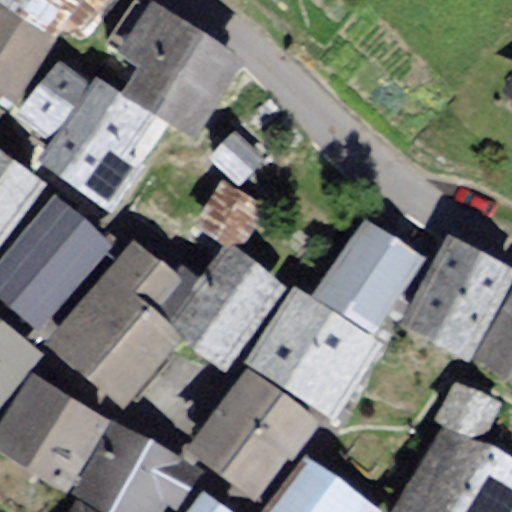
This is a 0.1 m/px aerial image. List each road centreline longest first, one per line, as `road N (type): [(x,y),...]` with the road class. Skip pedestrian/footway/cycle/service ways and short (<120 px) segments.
road 1 (residential): [(169,0),(423,208),(511,270)]
road 2 (residential): [(230,511),(0,315)]
